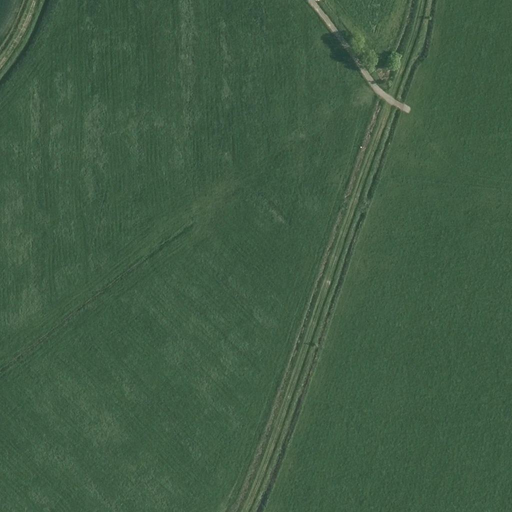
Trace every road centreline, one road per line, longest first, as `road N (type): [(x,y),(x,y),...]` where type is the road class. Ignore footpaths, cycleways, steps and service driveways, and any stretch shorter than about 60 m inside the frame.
road 1 (track): [(421,0),(275,441),(242,511)]
road 2 (unclassified): [(309,0),(386,102)]
